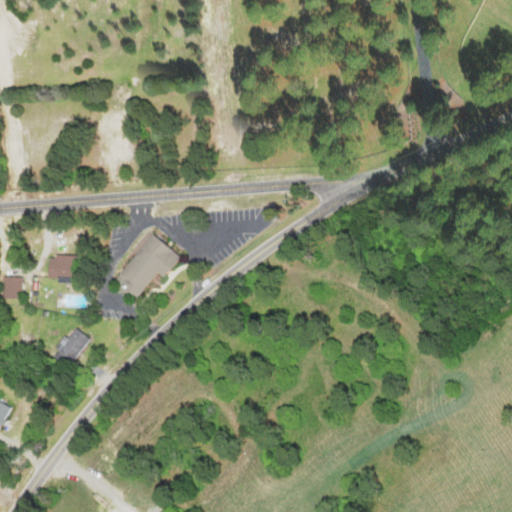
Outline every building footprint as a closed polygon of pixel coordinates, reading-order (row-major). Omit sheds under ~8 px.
[(95,146),(117,148),(118,127),(96,126),(95,146)] [(154,271),(161,276),(177,253),(148,233),(111,283),(134,299),(154,271)] [(71,256),(47,253),(44,276),(68,279),(71,256)] [(20,290),(20,275),(2,275),(2,297),(13,297),(12,290),(20,290)] [(52,353),(68,364),(87,337),(73,327),(65,337),(64,336),(52,353)] [(0,423),(9,407),(0,401),(0,423)]
